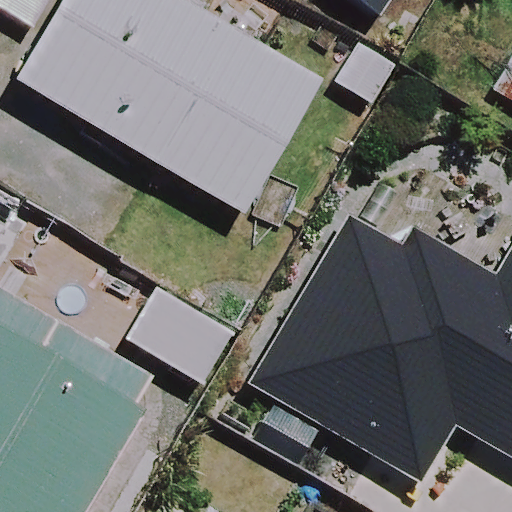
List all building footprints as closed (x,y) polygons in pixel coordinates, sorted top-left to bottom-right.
[(0,0),(0,25),(22,40),(48,0),(0,0)] [(312,95),(154,0),(67,0),(12,93),(233,226),(312,95)] [(393,0),(334,0),(373,28),(393,0)] [(511,100),(392,36),(273,255),(381,313),(483,277),(511,284),(511,100)] [(226,346),(146,296),(116,345),(195,395),(226,346)] [(87,511),(156,399),(0,303),(0,511),(87,511)] [(511,511),(511,433),(466,510),(468,511),(511,511)]
